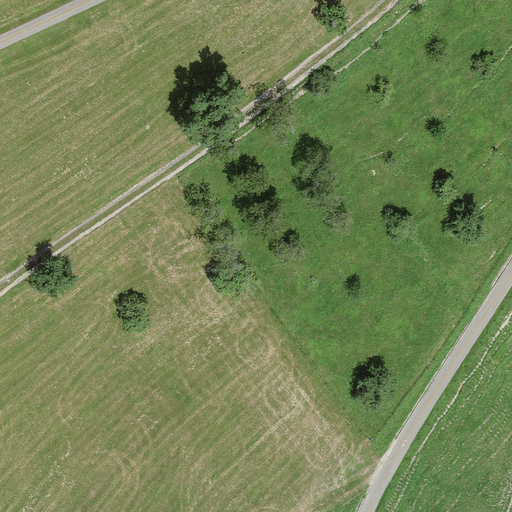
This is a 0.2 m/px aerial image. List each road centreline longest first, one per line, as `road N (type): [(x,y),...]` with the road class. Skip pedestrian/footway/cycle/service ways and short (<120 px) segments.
road 1 (track): [(0,289),(176,166),(388,0)]
road 2 (unclassified): [(366,511),(511,273)]
